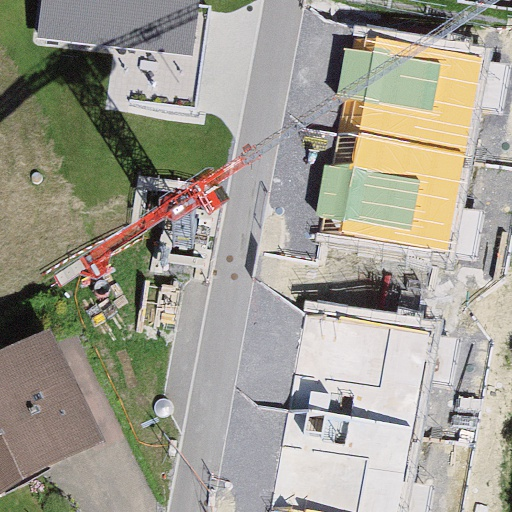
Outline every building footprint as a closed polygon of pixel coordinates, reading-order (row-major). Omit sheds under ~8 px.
[(44,0),(39,36),(125,47),(191,56),(198,0),(44,0)] [(481,58),(364,38),(347,136),(464,156),(481,58)] [(201,57),(191,56),(125,47),(119,100),(195,109),(201,57)] [(464,156),(347,136),(330,231),(447,252),(464,156)] [(429,333),(311,313),(294,411),(412,432),(429,333)] [(0,493),(102,441),(46,333),(0,355),(0,493)] [(397,511),(412,432),(294,411),(278,506),(309,511),(397,511)]
